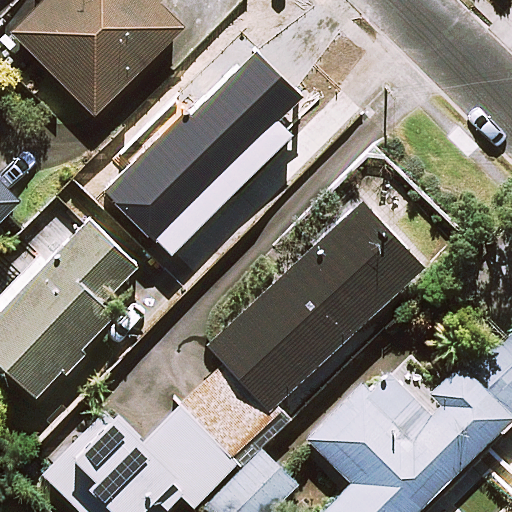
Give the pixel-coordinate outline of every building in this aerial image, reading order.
[(184,18),(166,0),(44,0),(13,32),(91,110),(184,18)] [(104,186),(167,246),(315,93),(253,33),(104,186)] [(0,209),(19,190),(0,171),(0,209)] [(424,262),(359,197),(208,345),(222,358),(141,437),(108,403),(66,444),(42,468),(85,511),(158,511),(185,486),(210,511),(266,511),(296,483),(248,435),(424,262)] [(0,287),(0,356),(32,390),(113,313),(99,299),(137,263),(91,215),(44,261),(36,253),(0,287)] [(410,511),(511,411),(511,324),(505,317),(420,402),(380,362),(306,435),(351,480),(318,511),(410,511)]
